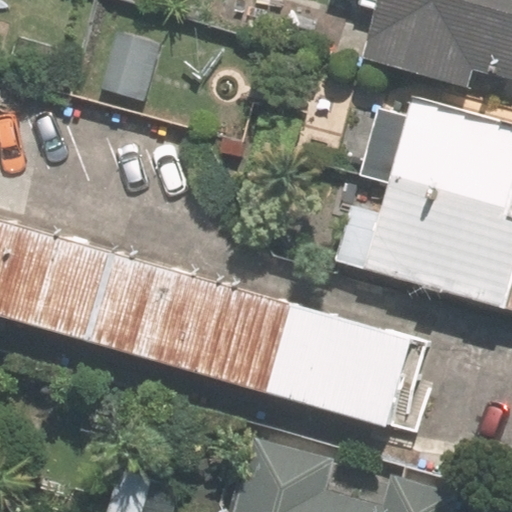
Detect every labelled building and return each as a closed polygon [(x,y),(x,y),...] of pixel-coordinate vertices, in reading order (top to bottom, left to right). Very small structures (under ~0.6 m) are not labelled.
[(511,0),(377,0),(363,54),(511,94),(511,0)] [(485,314),(487,310),(511,316),(511,238),(506,237),(511,215),(511,130),(410,103),(405,123),(377,116),(356,197),(336,269),(363,277),(362,281),(485,314)] [(0,330),(389,435),(415,340),(0,228),(0,330)] [(455,511),(459,500),(256,445),(237,511),(455,511)] [(151,511),(159,488),(118,476),(107,511),(151,511)]
